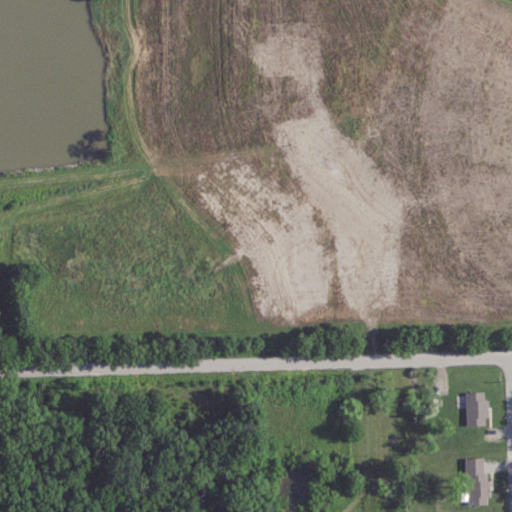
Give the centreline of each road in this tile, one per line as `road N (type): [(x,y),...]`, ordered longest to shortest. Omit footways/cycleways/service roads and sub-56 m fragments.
road 1 (residential): [(511,359),(0,368)]
road 2 (residential): [(363,511),(356,363)]
